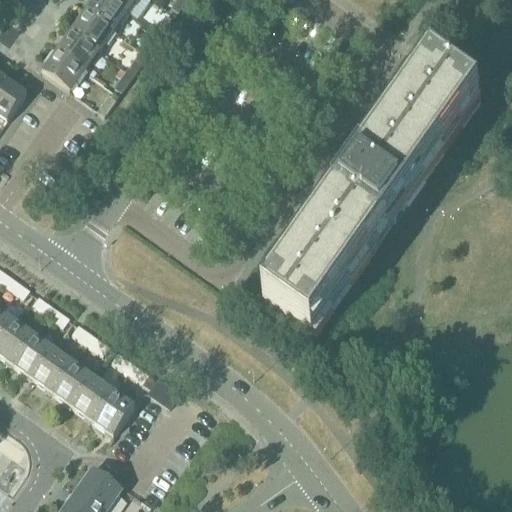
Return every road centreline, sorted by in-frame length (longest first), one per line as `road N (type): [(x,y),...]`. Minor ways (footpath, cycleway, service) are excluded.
road 1 (residential): [(67,271),(260,0)]
road 2 (tertiary): [(310,470),(256,408),(67,271)]
road 3 (residential): [(24,511),(53,458),(50,447),(0,411)]
